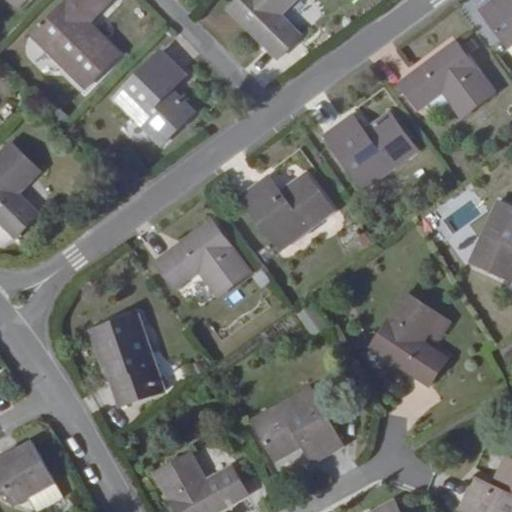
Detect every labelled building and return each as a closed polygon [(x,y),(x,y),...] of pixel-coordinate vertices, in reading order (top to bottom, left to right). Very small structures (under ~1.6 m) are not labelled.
[(113,0),(66,0),(33,33),(88,88),(123,52),(92,22),(113,0)] [(239,0),(234,7),(267,42),(265,44),(278,58),(303,35),(282,13),(296,0),(239,0)] [(511,0),(497,0),(486,9),(511,46),(511,45),(511,0)] [(497,92),(461,41),(417,73),(415,71),(401,82),(422,111),(445,94),(462,116),(497,92)] [(190,76),(163,51),(116,97),(164,145),(199,111),(176,89),(190,76)] [(354,113),(325,135),(363,188),(420,149),(392,109),(366,128),(354,113)] [(13,140),(0,152),(0,217),(4,222),(2,225),(16,239),(41,214),(21,193),(43,171),(13,140)] [(131,163),(119,175),(131,188),(143,177),(131,163)] [(269,174),(239,197),(278,250),(334,210),(306,171),(280,190),(269,174)] [(511,203),(501,198),(470,258),(511,279),(511,203)] [(253,270),(217,220),(172,253),(171,251),(156,262),(176,290),(201,272),(218,295),(253,270)] [(450,361),(426,344),(443,318),(410,295),(373,345),(417,376),(415,379),(429,389),(450,361)] [(295,313),(311,336),(324,327),(309,304),(295,313)] [(168,393),(138,314),(95,330),(124,409),(168,393)] [(313,390),(252,422),(275,464),(302,450),(312,469),(345,451),(313,390)] [(35,442),(0,461),(0,471),(17,504),(57,482),(35,442)] [(195,451),(157,472),(179,511),(212,511),(233,501),(235,504),(252,495),(235,465),(210,479),(195,451)] [(465,511),(511,511),(511,456),(507,454),(493,483),(476,475),(459,509),(465,511)]
